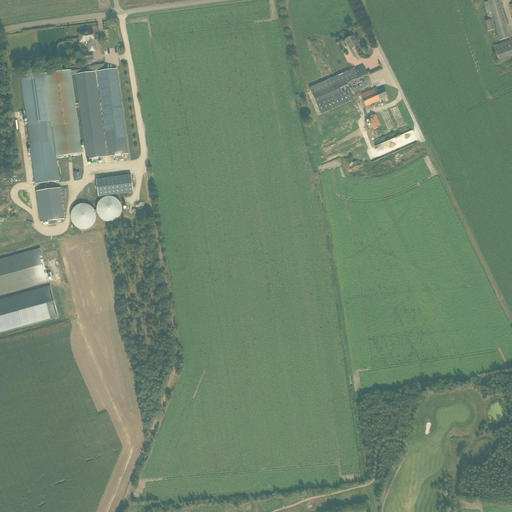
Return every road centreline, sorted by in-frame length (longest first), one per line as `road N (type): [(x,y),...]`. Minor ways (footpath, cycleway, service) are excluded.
road 1 (track): [(121,511),(178,350),(118,15)]
road 2 (track): [(511,321),(420,134)]
road 3 (unclassified): [(420,134),(353,0)]
